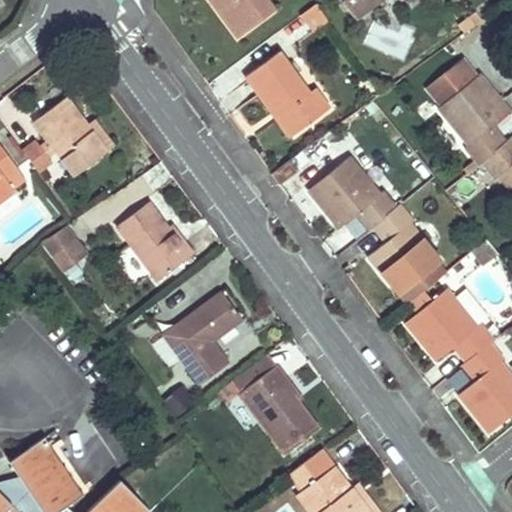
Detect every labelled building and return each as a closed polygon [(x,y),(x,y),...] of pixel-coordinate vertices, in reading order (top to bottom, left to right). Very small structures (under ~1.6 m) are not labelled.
[(210,0),(236,35),(274,8),(267,0),(210,0)] [(418,0),(343,0),(358,20),(384,0),(408,0),(412,5),(418,0)] [(314,1),(298,17),(315,33),(330,18),(314,1)] [(390,6),(384,11),(390,19),(397,14),(390,6)] [(481,19),(474,11),(464,18),(471,27),(481,19)] [(464,18),(457,24),(463,32),(471,27),(464,18)] [(315,86),(308,91),(278,50),(245,74),(271,110),(280,103),(299,129),(330,106),(315,86)] [(428,87),(441,103),(437,107),(469,145),(466,148),(478,163),(481,160),(494,176),(497,173),(511,190),(511,154),(503,143),(499,145),(487,131),(495,124),(511,111),(478,72),(475,75),(462,59),(428,87)] [(86,125),(65,96),(34,119),(48,139),(39,146),(36,141),(22,150),(39,173),(53,163),(48,158),(57,151),(75,175),(106,152),(86,125)] [(114,146),(94,119),(86,125),(106,152),(114,146)] [(507,139),(495,124),(487,131),(499,145),(503,143),(507,139)] [(507,139),(503,143),(511,154),(511,137),(511,136),(507,139)] [(0,202),(15,192),(6,180),(19,170),(0,145),(0,202)] [(383,190),(380,192),(348,154),(308,188),(339,226),(355,213),(362,208),(375,224),(378,222),(390,236),(383,242),(368,254),(399,293),(439,260),(408,222),(412,218),(400,204),(397,207),(383,190)] [(297,169),(289,159),(271,172),(279,182),(297,169)] [(179,244),(167,228),(148,202),(116,226),(156,280),(192,253),(183,240),(179,244)] [(355,213),(369,229),(371,228),(375,224),(362,208),(355,213)] [(371,228),(383,242),(390,236),(378,222),(375,224),(371,228)] [(70,224),(41,244),(50,257),(78,235),(70,224)] [(171,225),(167,228),(179,244),(183,240),(171,225)] [(481,263),(498,253),(488,236),(471,246),(481,263)] [(481,322),(478,325),(446,287),(405,321),(436,359),(452,346),(460,340),(472,355),(469,357),(482,373),(475,379),(459,392),(491,431),(511,413),(511,376),(498,360),(502,356),(489,341),(494,337),(481,322)] [(242,319),(221,290),(161,334),(197,383),(226,362),(211,342),(242,319)] [(465,361),(469,357),(472,355),(460,340),(452,346),(465,361)] [(462,363),(475,379),(482,373),(469,357),(465,361),(462,363)] [(240,393),(284,452),(316,429),(297,403),(280,381),(286,377),(277,366),(240,393)] [(302,399),(286,377),(280,381),(297,403),(302,399)] [(0,493),(0,511),(147,511),(150,509),(120,479),(91,507),(44,438),(9,462),(19,476),(29,491),(13,506),(0,493)] [(368,511),(351,488),(335,466),(297,494),(310,511),(368,511)] [(29,491),(19,476),(0,481),(0,493),(13,506),(29,491)] [(379,511),(358,483),(351,488),(368,511),(379,511)]
